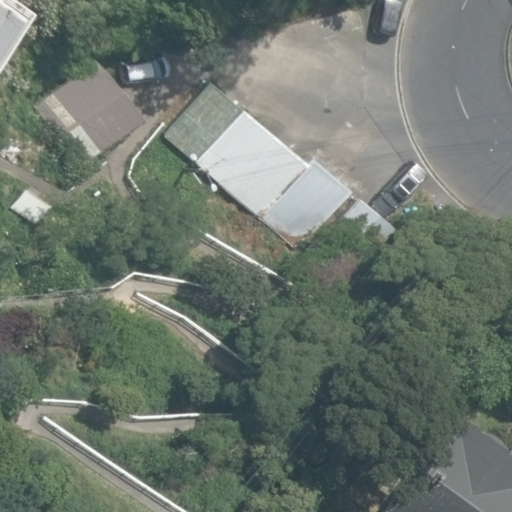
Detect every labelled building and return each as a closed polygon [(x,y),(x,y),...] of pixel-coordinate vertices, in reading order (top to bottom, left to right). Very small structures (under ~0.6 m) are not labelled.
[(0,29),(12,13),(0,4),(0,29)] [(33,105),(80,166),(141,118),(94,57),(33,105)] [(157,126),(189,154),(235,101),(202,73),(157,126)] [(224,184),(270,131),(235,101),(189,154),(224,184)] [(300,157),(270,131),(224,184),(254,210),(300,157)] [(254,210),(293,243),(344,185),(305,151),(300,157),(254,210)] [(4,208),(37,231),(54,206),(20,184),(4,208)] [(303,256),(340,287),(391,227),(353,195),(303,256)] [(511,511),(511,435),(502,448),(449,411),(376,511),(511,511)]
